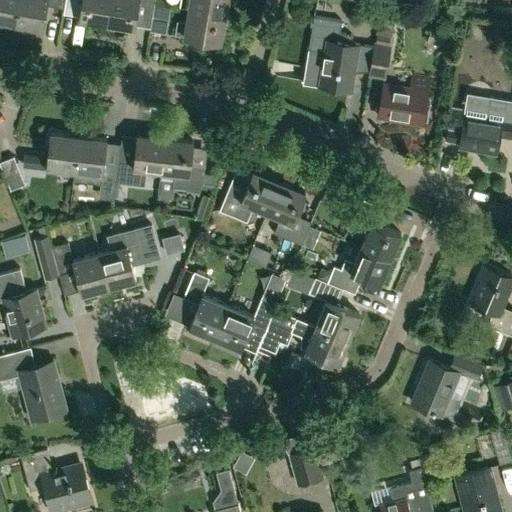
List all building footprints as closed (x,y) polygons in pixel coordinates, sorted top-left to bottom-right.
[(0,0),(0,20),(14,23),(17,0),(0,0)] [(63,8),(63,0),(17,0),(14,23),(41,28),(45,5),(63,8)] [(80,0),(78,17),(105,22),(108,0),(80,0)] [(133,26),(136,0),(148,0),(154,1),(154,0),(108,0),(105,22),(133,26)] [(178,0),(178,5),(188,6),(224,13),(225,0),(178,0)] [(165,32),(170,5),(154,2),(149,30),(165,32)] [(219,40),(224,13),(188,6),(185,20),(176,18),(174,32),(219,40)] [(368,70),(372,45),(356,42),(351,41),(352,34),(338,32),(340,19),(313,14),(308,47),(305,66),(321,69),(319,84),(349,89),(352,71),(368,70)] [(373,40),(372,45),(368,70),(367,75),(384,78),(390,44),(392,36),(394,37),(395,31),(377,27),(375,41),(373,40)] [(425,101),(429,77),(412,75),(410,87),(383,83),(377,115),(422,122),(422,118),(426,119),(429,102),(425,101)] [(496,151),(502,120),(464,113),(465,109),(451,107),(447,129),(459,131),(457,145),(496,151)] [(73,169),(77,133),(50,130),(46,166),(73,169)] [(116,180),(117,167),(102,165),(106,136),(77,133),(73,169),(100,172),(99,196),(113,198),(114,190),(116,180)] [(160,169),(164,136),(136,133),(133,156),(119,154),(117,167),(116,180),(143,183),(145,167),(160,169)] [(198,190),(204,164),(189,162),(191,139),(164,136),(160,169),(161,169),(160,179),(173,180),(172,187),(198,190)] [(12,156),(0,161),(0,163),(11,188),(24,183),(12,156)] [(228,186),(218,208),(245,219),(251,204),(265,211),(278,180),(269,176),(271,173),(255,166),(254,170),(252,169),(243,192),(228,186)] [(278,180),(265,211),(279,217),(273,231),(300,243),(310,220),(294,214),(304,191),(278,180)] [(321,195),(334,201),(340,188),(326,182),(321,195)] [(359,245),(389,257),(399,232),(377,223),(384,207),(360,197),(354,213),(354,214),(351,222),(365,230),(359,245)] [(51,246),(52,246),(46,225),(36,228),(38,236),(33,238),(44,277),(58,273),(51,246)] [(161,236),(165,253),(184,248),(180,231),(161,236)] [(98,250),(107,285),(134,278),(126,246),(130,245),(128,235),(112,240),(114,246),(98,250)] [(107,285),(98,250),(72,257),(68,241),(52,246),(51,246),(58,273),(75,269),(81,292),(107,285)] [(378,284),(389,257),(359,245),(352,261),(344,258),(340,267),(332,264),(326,280),(341,286),(354,291),(360,276),(378,284)] [(511,335),(511,310),(502,307),(511,280),(511,276),(482,265),(468,298),(484,304),(483,307),(491,311),(486,325),(511,335)] [(19,267),(0,271),(0,296),(1,299),(3,298),(13,333),(43,325),(32,287),(25,289),(19,267)] [(213,336),(226,304),(201,293),(208,276),(193,270),(182,296),(197,303),(187,326),(213,336)] [(341,286),(326,280),(314,275),(308,291),(324,298),(313,324),(346,338),(357,312),(335,303),(341,286)] [(259,298),(252,315),(226,304),(213,336),(239,347),(248,324),(264,331),(274,307),(275,304),(259,298)] [(289,331),(308,337),(303,350),(336,364),(346,338),(313,324),(295,316),(274,307),(264,331),(285,340),(289,331)] [(31,365),(26,346),(0,353),(0,374),(18,370),(31,417),(65,407),(52,360),(31,365)] [(475,380),(482,363),(453,351),(447,366),(427,358),(409,402),(439,414),(439,413),(443,415),(448,415),(451,413),(454,410),(458,401),(447,396),(457,372),(475,380)] [(498,464),(511,459),(502,425),(489,428),(498,464)] [(296,481),(321,474),(312,443),(286,451),(296,481)] [(53,470),(47,446),(20,453),(30,489),(45,484),(52,508),(90,498),(80,463),(53,470)] [(284,447),(274,450),(282,476),(292,473),(284,447)] [(424,477),(421,465),(408,469),(411,480),(391,486),(394,499),(380,503),(382,511),(421,511),(433,509),(424,477)] [(465,511),(499,511),(501,511),(489,465),(455,474),(465,511)]
